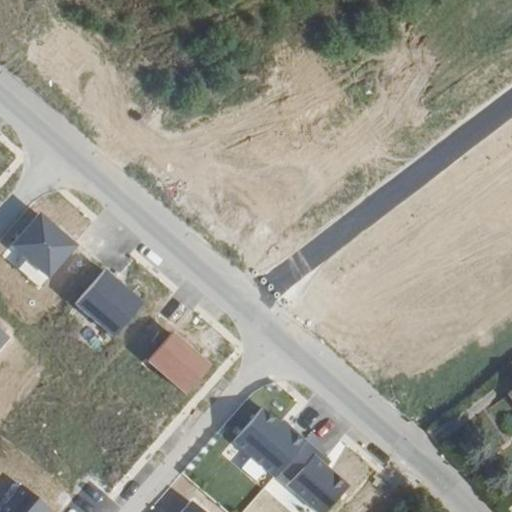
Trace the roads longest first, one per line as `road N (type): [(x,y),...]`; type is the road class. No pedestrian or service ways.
road 1 (residential): [(247,306),(511,102)]
road 2 (residential): [(468,511),(282,337)]
road 3 (residential): [(247,306),(68,144)]
road 4 (residential): [(130,511),(282,337)]
